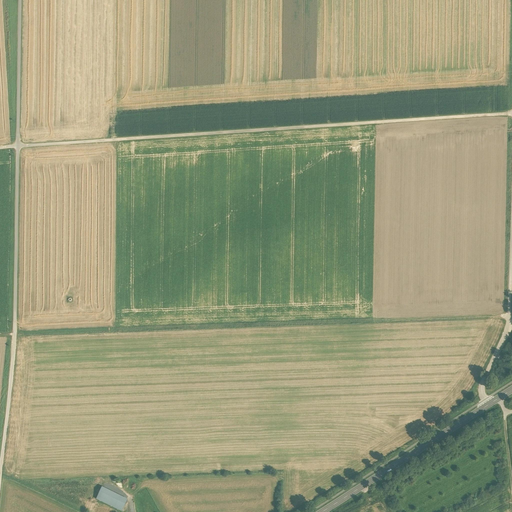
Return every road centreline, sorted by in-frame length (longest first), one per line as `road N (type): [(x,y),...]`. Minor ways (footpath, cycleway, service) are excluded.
road 1 (track): [(0,334),(509,315)]
road 2 (track): [(18,146),(511,113)]
road 3 (track): [(0,478),(14,333),(18,146)]
road 4 (secondary): [(322,511),(511,389)]
road 5 (track): [(511,232),(509,320),(483,381),(486,406)]
road 6 (track): [(18,146),(20,0)]
